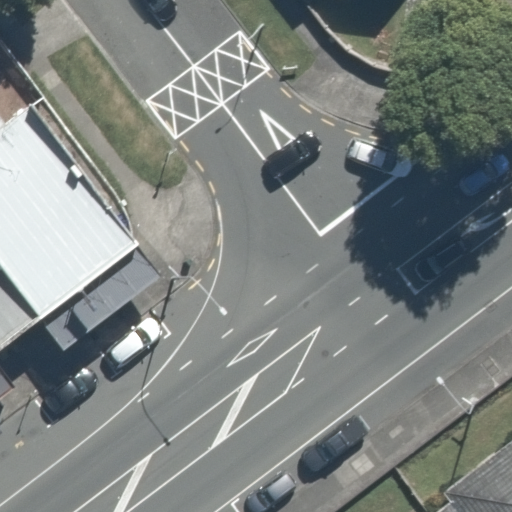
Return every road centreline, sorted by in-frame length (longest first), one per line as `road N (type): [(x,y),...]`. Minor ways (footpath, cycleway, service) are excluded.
road 1 (unclassified): [(374,304),(145,0)]
road 2 (secondary): [(374,304),(103,511)]
road 3 (secondary): [(511,201),(374,304)]
